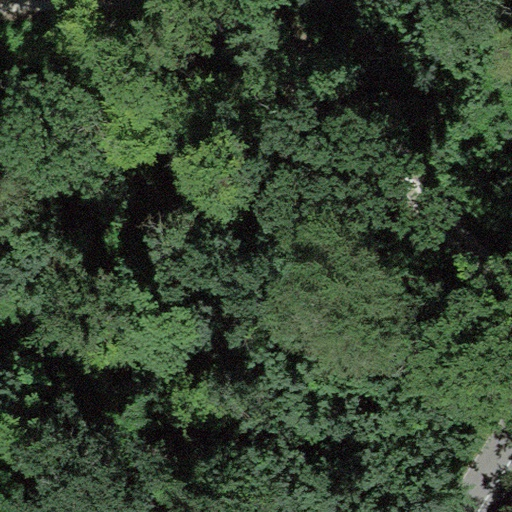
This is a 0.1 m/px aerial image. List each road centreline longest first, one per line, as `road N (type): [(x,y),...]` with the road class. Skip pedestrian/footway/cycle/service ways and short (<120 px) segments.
road 1 (track): [(511,295),(454,255),(334,122),(247,0)]
road 2 (track): [(110,0),(276,38)]
